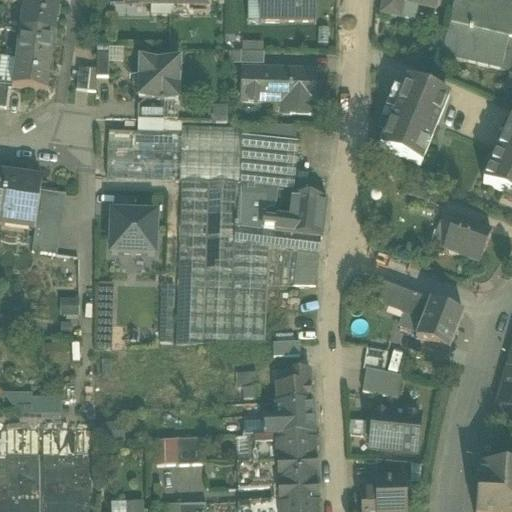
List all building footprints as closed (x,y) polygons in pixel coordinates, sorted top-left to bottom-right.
[(46,9),(47,0),(13,0),(13,6),(24,8),(46,9)] [(259,0),(259,25),(284,25),(284,24),(315,24),(315,0),(259,0)] [(385,0),(381,17),(414,25),(418,9),(436,14),(437,9),(438,0),(385,0)] [(438,0),(437,9),(452,13),(455,0),(438,0)] [(511,74),(511,0),(455,0),(452,13),(441,58),(511,74)] [(170,20),(170,7),(150,6),(150,20),(170,20)] [(20,35),(53,40),(57,10),(46,9),(24,8),(20,35)] [(20,35),(16,63),(49,68),(53,40),(20,35)] [(109,58),(109,66),(124,66),(124,51),(109,51),(109,58)] [(240,66),(266,67),(266,55),(241,55),(240,66)] [(96,82),(109,82),(109,66),(109,58),(96,58),(96,82)] [(12,92),(16,63),(0,60),(0,89),(8,91),(12,92)] [(45,96),(49,68),(16,63),(12,92),(45,96)] [(138,90),(138,97),(145,104),(164,105),(178,105),(179,65),(139,64),(139,77),(138,90)] [(76,94),(87,95),(90,73),(78,72),(76,94)] [(90,73),(87,95),(95,96),(96,74),(90,73)] [(289,118),(313,119),(315,75),(242,73),(241,105),(290,106),(289,117),(289,118)] [(381,153),(421,169),(449,100),(409,84),(381,153)] [(8,91),(0,89),(0,111),(5,112),(8,91)] [(138,124),(163,125),(164,105),(145,104),(137,111),(137,124),(138,124)] [(178,105),(164,105),(163,125),(177,126),(178,105)] [(212,110),(213,127),(227,127),(226,109),(212,110)] [(511,121),(482,187),(511,200),(511,121)] [(138,136),(180,138),(181,130),(181,126),(177,126),(163,125),(138,124),(138,136)] [(242,142),(295,145),(296,130),(242,128),(242,132),(242,142)] [(181,130),(180,138),(179,184),(180,184),(175,349),(264,346),(266,288),(292,288),(296,255),(297,254),(272,251),(273,236),(258,234),(235,231),(241,181),(278,185),(277,192),(289,193),(295,145),(242,142),(242,132),(181,130)] [(106,182),(179,184),(180,138),(138,136),(108,135),(106,182)] [(295,145),(289,193),(293,194),(298,145),(295,145)] [(41,186),(6,181),(0,219),(0,228),(34,233),(35,232),(36,220),(38,208),(40,195),(41,186)] [(235,231),(258,234),(260,218),(265,219),(265,212),(275,208),(277,192),(278,185),(241,181),(235,231)] [(40,195),(38,208),(62,211),(64,198),(40,195)] [(320,241),(321,241),(325,202),(291,198),(288,222),(265,219),(260,218),(258,234),(273,236),(320,241)] [(38,208),(36,220),(60,223),(62,211),(38,208)] [(155,220),(111,218),(110,258),(154,260),(155,220)] [(36,220),(35,232),(58,235),(60,223),(36,220)] [(457,261),(478,268),(490,236),(454,222),(442,255),(447,257),(447,258),(457,262),(457,261)] [(34,233),(33,244),(57,247),(58,235),(35,232),(34,233)] [(297,254),(296,255),(319,258),(319,253),(318,252),(320,241),(273,236),(272,251),(297,254)] [(55,259),(57,247),(33,244),(31,256),(55,259)] [(315,289),(319,258),(296,255),(292,288),(315,289)] [(114,286),(98,286),(97,354),(111,355),(114,286)] [(406,314),(424,321),(429,308),(429,307),(429,306),(384,288),(378,303),(406,314)] [(173,289),(161,289),(159,347),(171,347),(173,289)] [(78,304),(64,305),(65,317),(79,317),(78,304)] [(447,355),(449,356),(449,354),(449,353),(462,320),(463,320),(463,318),(461,318),(431,307),(432,307),(429,306),(429,307),(429,308),(424,321),(418,337),(416,341),(415,342),(417,343),(417,342),(447,354),(447,355)] [(399,330),(418,337),(424,321),(406,314),(399,330)] [(72,369),(71,345),(52,346),(53,370),(72,369)] [(273,347),(274,361),(299,360),(299,346),(273,347)] [(363,373),(366,373),(383,376),(387,356),(366,352),(363,373)] [(511,413),(511,373),(506,371),(495,409),(511,413)] [(400,380),(366,373),(362,396),(396,403),(400,380)] [(275,388),(276,407),(311,406),(309,374),(292,375),(292,387),(286,388),(275,388)] [(275,375),(275,388),(286,388),(285,375),(275,375)] [(244,392),(244,403),(257,402),(256,376),(237,377),(238,392),(244,392)] [(64,398),(10,396),(9,415),(63,416),(64,398)] [(312,406),(311,406),(276,407),(275,407),(276,424),(264,424),(264,426),(243,426),(244,438),(242,438),(242,441),(248,441),(276,440),(313,439),(312,406)] [(369,452),(415,457),(419,420),(373,415),(371,427),(367,426),(365,440),(370,441),(369,452)] [(313,439),(276,440),(279,492),(316,490),(313,439)] [(270,492),(279,492),(276,440),(248,441),(249,467),(236,467),(237,494),(270,492)] [(248,441),(242,441),(235,441),(236,467),(249,467),(248,441)] [(175,443),(175,444),(176,468),(176,469),(204,468),(203,442),(175,443)] [(156,470),(176,468),(175,444),(155,445),(156,470)] [(403,485),(404,486),(411,486),(410,468),(375,465),(376,486),(403,485)] [(474,511),(510,511),(511,473),(477,472),(474,511)] [(376,486),(376,494),(376,511),(404,511),(404,486),(403,485),(376,486)] [(316,502),(316,490),(279,492),(270,492),(271,504),(279,504),(316,502)] [(376,511),(376,494),(361,495),(361,511),(376,511)] [(316,511),(316,502),(279,504),(279,511),(316,511)] [(112,511),(146,511),(147,503),(112,504),(112,511)]
